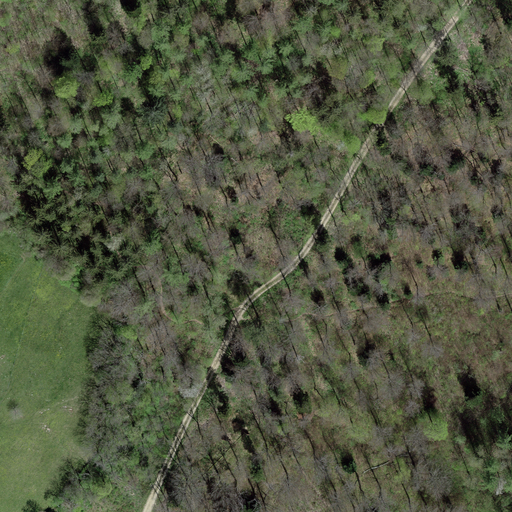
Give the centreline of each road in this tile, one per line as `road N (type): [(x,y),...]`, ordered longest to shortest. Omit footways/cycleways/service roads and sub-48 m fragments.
road 1 (track): [(464,0),(435,34),(307,249),(236,320)]
road 2 (track): [(236,320),(150,511)]
